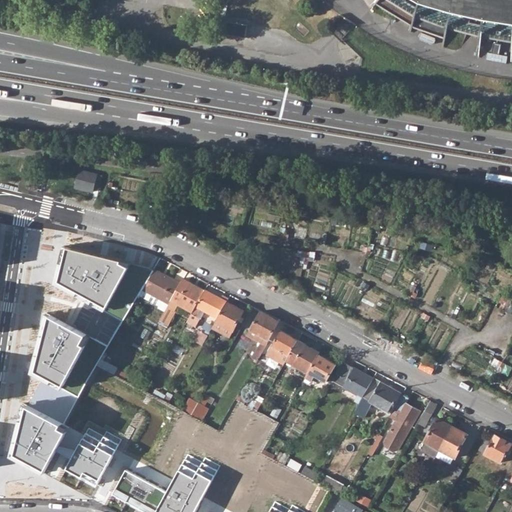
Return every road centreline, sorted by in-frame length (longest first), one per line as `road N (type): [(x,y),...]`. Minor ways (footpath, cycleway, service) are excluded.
road 1 (residential): [(511,425),(177,246),(30,203)]
road 2 (trunk): [(100,104),(511,173)]
road 3 (trunk): [(511,148),(122,83)]
road 4 (unknown): [(305,511),(298,481),(131,392)]
road 5 (residential): [(0,354),(30,203)]
road 6 (trunk): [(122,83),(102,64),(0,41)]
road 7 (trunk): [(122,83),(0,62)]
